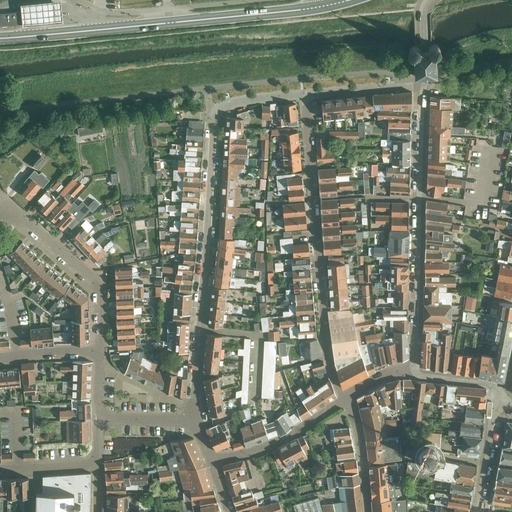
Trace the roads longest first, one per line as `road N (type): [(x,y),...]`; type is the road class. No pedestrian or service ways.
road 1 (residential): [(192,420),(216,111),(302,95)]
road 2 (primary): [(323,6),(0,37)]
road 3 (residential): [(343,398),(326,357),(302,95)]
road 4 (residential): [(413,371),(424,83)]
road 5 (residential): [(99,352),(95,283),(11,213)]
road 6 (residential): [(213,464),(292,435),(343,398)]
road 7 (residential): [(302,95),(424,83)]
